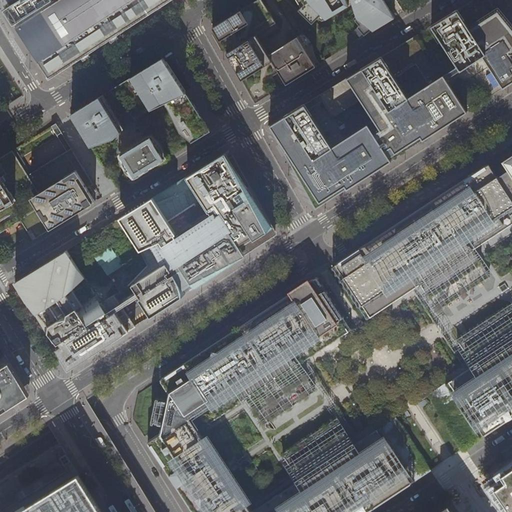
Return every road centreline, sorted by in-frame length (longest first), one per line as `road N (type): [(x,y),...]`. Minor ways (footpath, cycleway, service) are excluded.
road 1 (residential): [(55,396),(307,234)]
road 2 (residential): [(104,401),(323,259),(307,234)]
road 3 (residential): [(245,123),(0,274)]
road 4 (residential): [(307,234),(511,102)]
road 5 (residential): [(443,0),(245,123)]
road 6 (residential): [(44,104),(185,17)]
road 7 (residential): [(126,511),(55,396)]
road 8 (residential): [(172,511),(104,401)]
road 9 (residential): [(245,123),(307,234)]
road 10 (residential): [(104,401),(0,473)]
road 11 (residential): [(185,17),(245,123)]
